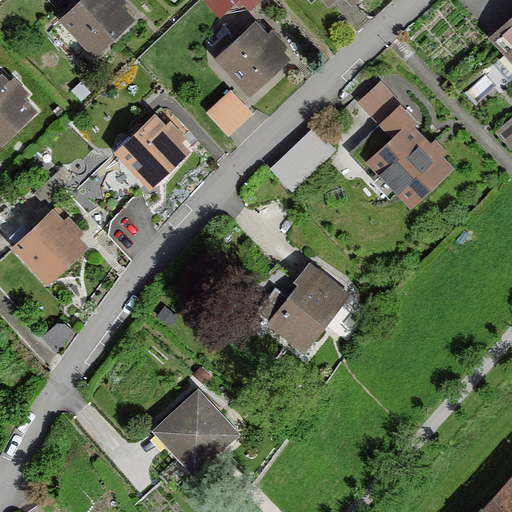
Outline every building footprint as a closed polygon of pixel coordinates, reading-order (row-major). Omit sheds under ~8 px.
[(74,0),(52,22),(89,60),(129,22),(119,11),(124,6),(118,0),(74,0)] [(235,0),(245,0),(252,6),(257,0),(209,0),(224,13),(235,0)] [(314,0),(324,10),(334,0),(340,0),(348,7),(355,0),(314,0)] [(511,11),(483,40),(511,69),(511,11)] [(283,61),(248,22),(205,61),(240,99),(283,61)] [(4,83),(0,79),(0,141),(30,114),(19,102),(25,96),(9,79),(4,83)] [(245,116),(225,95),(202,116),(222,137),(245,116)] [(158,127),(148,116),(106,154),(141,192),(184,153),(175,144),(180,139),(164,122),(158,127)] [(272,162),(292,183),(335,141),(315,120),(272,162)] [(511,120),(495,137),(511,154),(511,120)] [(445,169),(400,123),(358,163),(403,209),(445,169)] [(58,222),(46,208),(5,245),(39,284),(80,248),(71,238),(77,233),(63,217),(58,222)] [(345,296),(301,264),(285,286),(289,289),(262,327),(302,356),(345,296)] [(64,334),(52,326),(42,340),(55,348),(64,334)] [(236,437),(192,391),(143,436),(187,483),(236,437)] [(511,511),(511,461),(470,508),(474,511),(511,511)]
